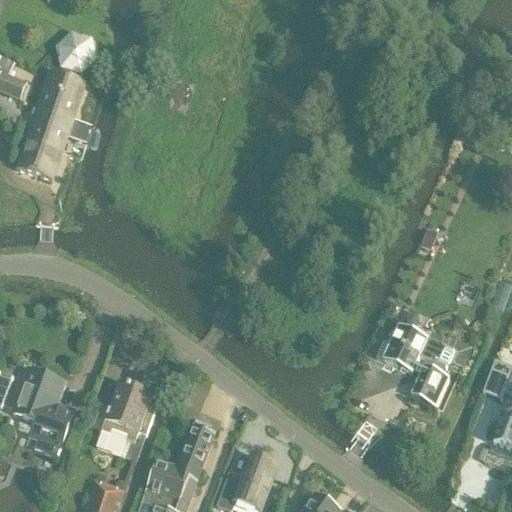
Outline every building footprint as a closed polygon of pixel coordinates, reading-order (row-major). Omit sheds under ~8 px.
[(509,92),(511,86),(511,61),(504,58),(492,83),(509,92)] [(9,81),(15,66),(1,59),(0,62),(0,95),(20,105),(27,88),(9,81)] [(85,148),(91,130),(73,124),(86,87),(49,75),(17,174),(53,186),(67,142),(85,148)] [(428,235),(422,247),(432,251),(437,239),(428,235)] [(454,355),(399,330),(390,348),(384,345),(376,362),(412,378),(413,377),(420,380),(411,400),(436,412),(449,382),(440,378),(442,374),(430,369),(429,373),(424,371),(424,372),(417,368),(420,361),(446,373),(454,355)] [(60,454),(74,416),(58,410),(59,405),(50,401),(56,385),(28,374),(12,418),(44,429),(34,455),(56,463),(59,453),(60,454)] [(501,427),(493,448),(511,454),(511,389),(507,387),(509,382),(492,375),(484,396),(502,403),(505,397),(511,399),(505,417),(509,419),(506,428),(501,427)] [(0,380),(0,411),(2,412),(12,385),(0,380)] [(152,399),(120,387),(102,435),(111,438),(110,440),(126,446),(126,444),(135,447),(138,437),(147,440),(157,412),(148,409),(152,399)] [(187,511),(197,487),(215,439),(193,430),(178,472),(157,466),(147,495),(143,507),(143,508),(141,511),(187,511)] [(229,480),(217,511),(218,511),(233,511),(235,506),(250,511),(261,511),(277,473),(250,463),(242,485),(229,480)] [(120,511),(126,494),(94,484),(84,511),(120,511)] [(306,511),(333,511),(315,500),(306,511)]
